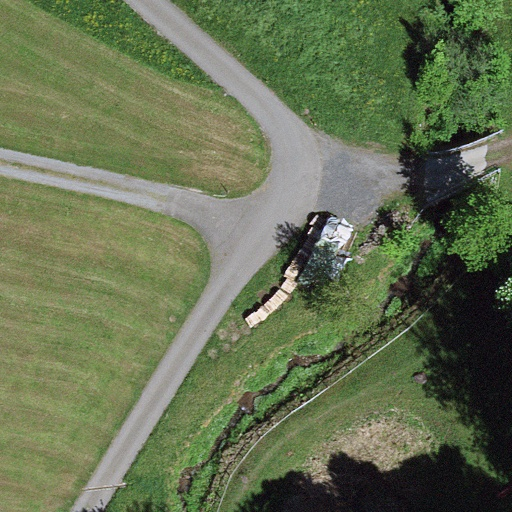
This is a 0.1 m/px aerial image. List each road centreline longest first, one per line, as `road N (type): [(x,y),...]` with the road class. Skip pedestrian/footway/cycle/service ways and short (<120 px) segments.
road 1 (unclassified): [(139,0),(277,126),(291,177),(269,226),(210,295),(87,511)]
road 2 (motorway): [(0,257),(511,488)]
road 3 (motorway): [(511,250),(0,37)]
road 4 (track): [(0,158),(269,226)]
road 5 (track): [(511,144),(418,180),(357,185),(291,177)]
